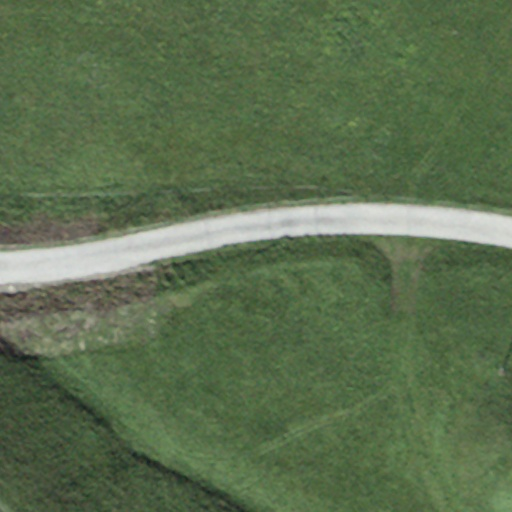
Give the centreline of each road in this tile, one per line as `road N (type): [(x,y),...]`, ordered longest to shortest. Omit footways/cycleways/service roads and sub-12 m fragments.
road 1 (unclassified): [(511,237),(404,221),(332,222),(0,276)]
road 2 (track): [(432,224),(405,258),(395,297),(417,456),(445,511)]
